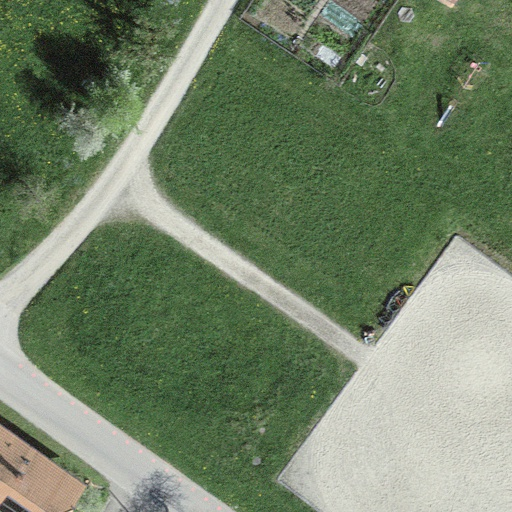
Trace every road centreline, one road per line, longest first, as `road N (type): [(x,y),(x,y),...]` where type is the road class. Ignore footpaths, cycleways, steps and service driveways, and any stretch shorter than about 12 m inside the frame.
road 1 (track): [(0,312),(118,183),(225,0)]
road 2 (track): [(118,183),(365,366)]
road 3 (unclassified): [(186,511),(0,375)]
